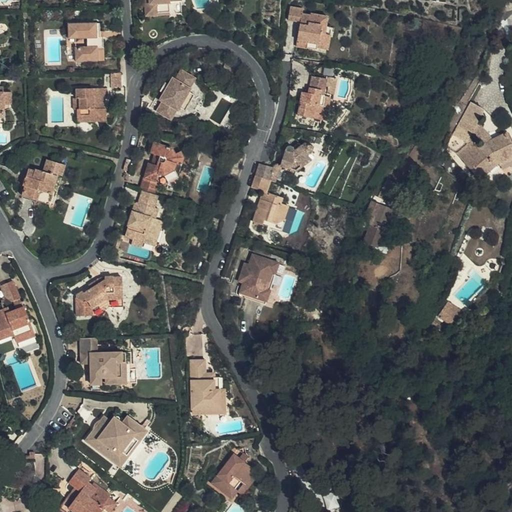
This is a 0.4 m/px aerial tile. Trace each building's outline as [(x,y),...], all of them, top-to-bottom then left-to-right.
[(145,0),(147,15),(158,15),(158,3),(169,3),(180,2),(180,0),(145,0)] [(169,14),(169,3),(158,3),(158,15),(169,14)] [(302,8),(291,6),(289,18),(301,20),(296,46),(322,51),(322,48),(327,49),(331,27),(326,26),(328,16),(311,13),(310,15),(301,13),(302,8)] [(104,46),(103,32),(103,24),(72,25),(73,39),(91,39),(91,48),(80,49),(81,61),(101,61),(100,49),(104,46)] [(333,50),(337,28),(331,27),(327,49),(333,50)] [(122,59),(108,59),(107,61),(105,61),(105,73),(122,72),(122,59)] [(178,106),(186,93),(189,89),(188,87),(194,78),(181,69),(175,79),(173,77),(168,83),(165,81),(160,89),(163,91),(158,98),(160,100),(155,108),(155,109),(168,117),(174,109),(175,110),(178,106)] [(123,89),(122,74),(105,74),(105,89),(123,89)] [(331,79),(315,76),(313,93),(307,92),(304,115),(332,120),(335,99),(335,96),(329,96),(331,79)] [(343,80),(331,79),(329,96),(335,96),(335,99),(340,99),(343,80)] [(0,124),(5,124),(5,105),(13,104),(13,94),(4,95),(4,89),(0,89),(0,124)] [(106,99),(105,89),(77,90),(77,99),(80,100),(81,111),(77,111),(78,122),(107,121),(106,110),(103,110),(103,99),(106,99)] [(191,96),(186,93),(178,106),(182,109),(191,96)] [(477,136),(484,129),(476,125),(484,110),(472,103),(453,135),(467,142),(472,133),(477,136)] [(482,139),(488,133),(484,129),(477,136),(482,139)] [(492,140),(488,133),(482,139),(482,141),(482,142),(483,146),(464,162),(481,180),(499,165),(511,157),(511,143),(507,133),(492,140)] [(141,188),(169,196),(173,184),(170,182),(172,175),(181,177),(190,169),(194,173),(198,154),(193,149),(188,154),(178,144),(154,137),(151,149),(160,152),(157,162),(152,160),(147,175),(145,174),(141,188)] [(289,146),(284,166),(300,171),(314,159),(310,153),(313,150),(314,145),(306,140),(295,148),(293,145),(290,145),(289,146)] [(264,165),(261,177),(273,181),(276,169),(264,165)] [(300,171),(284,166),(282,172),(298,177),(300,171)] [(190,169),(181,177),(185,181),(194,173),(190,169)] [(29,206),(50,220),(58,209),(55,207),(59,200),(70,207),(82,188),(65,176),(58,188),(51,183),(49,186),(43,182),(33,196),(35,198),(29,206)] [(273,193),(276,182),(273,181),(261,177),(260,177),(256,188),(267,192),(258,221),(278,229),(280,224),(288,222),(289,219),(293,206),(286,203),(287,198),(273,193)] [(391,193),(394,185),(388,182),(385,188),(379,200),(385,204),(391,193)] [(126,237),(134,239),(136,233),(145,237),(144,244),(156,247),(164,222),(155,219),(158,209),(155,208),(158,197),(142,192),(139,204),(134,202),(127,227),(129,228),(126,237)] [(58,209),(50,220),(57,225),(70,207),(59,200),(55,207),(58,209)] [(393,210),(372,202),(371,206),(369,209),(367,212),(369,213),(365,223),(371,225),(385,231),(393,210)] [(280,224),(278,229),(287,232),(292,220),(289,219),(288,222),(280,224)] [(378,248),(385,231),(371,225),(364,243),(378,248)] [(136,233),(134,239),(133,245),(142,248),(144,244),(145,237),(136,233)] [(240,293),(267,301),(279,262),(252,254),(249,265),(244,264),(240,277),(245,278),(243,284),(240,293)] [(80,312),(90,311),(90,309),(96,304),(115,301),(115,303),(133,303),(131,272),(122,273),(121,270),(114,271),(114,275),(104,276),(104,274),(96,279),(97,282),(90,287),(88,284),(79,291),(80,312)] [(0,291),(2,298),(10,304),(20,300),(13,281),(0,285),(0,291)] [(267,301),(240,293),(239,297),(266,305),(267,301)] [(20,300),(10,304),(13,313),(24,310),(20,300)] [(90,309),(90,311),(133,310),(133,303),(115,303),(115,301),(96,304),(90,309)] [(451,324),(462,314),(452,306),(445,319),(451,324)] [(24,310),(13,313),(12,314),(11,314),(9,308),(0,311),(0,341),(13,337),(16,344),(35,337),(24,310)] [(100,350),(99,336),(81,337),(82,361),(92,361),(93,382),(103,382),(103,377),(108,377),(108,381),(123,381),(123,364),(124,364),(123,350),(100,350)] [(223,406),(219,384),(216,371),(211,372),(202,374),(201,368),(199,357),(187,359),(195,411),(223,406)] [(225,383),(219,384),(223,406),(229,405),(225,383)] [(105,458),(132,425),(119,415),(113,421),(104,415),(100,419),(93,414),(76,436),(105,458)] [(137,429),(132,425),(105,458),(111,463),(137,429)] [(265,451),(260,436),(245,447),(248,452),(249,453),(249,454),(247,456),(255,463),(265,451)] [(249,453),(248,452),(242,447),(241,446),(237,451),(245,459),(247,456),(249,454),(249,453)] [(256,467),(245,459),(237,451),(213,479),(230,492),(241,478),(244,481),(251,473),(256,467)] [(72,480),(78,485),(84,490),(72,505),(79,510),(77,511),(98,511),(104,505),(112,511),(119,501),(107,492),(109,489),(98,480),(96,482),(92,478),(93,477),(81,468),(72,480)] [(256,477),(251,473),(244,481),(241,478),(230,492),(234,495),(239,488),(245,492),(256,477)] [(84,490),(78,485),(63,507),(69,511),(77,511),(79,510),(72,505),(84,490)] [(339,505),(334,491),(323,494),(328,508),(339,505)] [(323,511),(320,503),(312,507),(313,510),(310,511),(323,511)]
